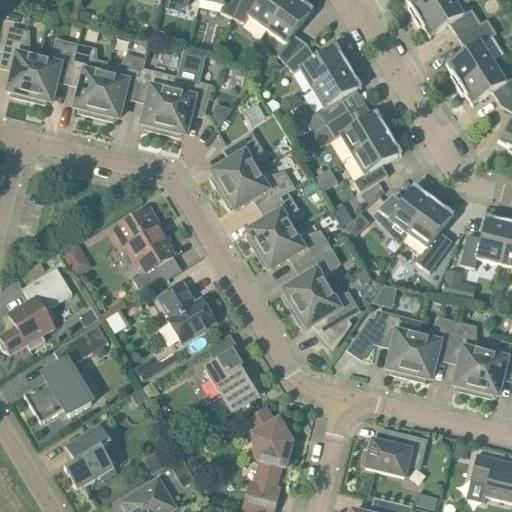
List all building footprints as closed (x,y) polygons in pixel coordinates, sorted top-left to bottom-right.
[(3,0),(2,6),(18,10),(20,0),(3,0)] [(163,0),(168,1),(165,12),(177,15),(187,8),(189,1),(201,4),(201,0),(163,0)] [(242,0),(201,0),(201,4),(222,9),(220,16),(232,21),(242,0)] [(261,0),(259,4),(252,0),(242,0),(232,21),(244,27),(249,20),(267,33),(291,0),(261,0)] [(307,48),(293,39),(312,13),(293,0),(291,0),(267,33),(286,47),(277,59),(285,68),(307,48)] [(403,0),(410,11),(407,13),(413,22),(448,0),(403,0)] [(462,17),(451,0),(448,0),(413,22),(419,31),(422,29),(429,40),(449,28),(457,42),(480,28),(471,12),(462,17)] [(67,23),(77,25),(80,12),(71,9),(67,23)] [(78,25),(87,28),(90,17),(81,14),(78,25)] [(450,80),(456,90),(493,66),(482,48),(497,38),(487,23),(480,28),(457,42),(466,55),(446,67),(453,78),(450,80)] [(9,31),(1,66),(14,69),(7,94),(12,95),(14,96),(13,99),(29,103),(39,61),(28,59),(28,36),(9,31)] [(39,61),(29,103),(44,106),(45,104),(47,104),(51,105),(57,79),(69,82),(77,49),(57,44),(54,54),(48,64),(39,61)] [(316,61),(307,48),(285,68),(294,77),(301,74),(312,92),(348,70),(336,49),(316,61)] [(77,49),(69,82),(81,85),(75,111),(79,112),(81,112),(80,115),(96,119),(106,78),(106,76),(108,68),(95,65),(95,54),(77,49)] [(106,78),(96,119),(111,123),(112,120),(114,121),(118,122),(122,104),(123,102),(124,96),(136,99),(142,74),(143,73),(143,72),(144,66),(126,61),(116,80),(106,78)] [(492,95),(501,109),(511,98),(511,79),(504,84),(493,66),(456,90),(462,99),(465,97),(472,108),(492,95)] [(307,122),(306,125),(313,137),(328,128),(350,115),(342,102),(357,93),(361,91),(348,70),(312,92),(324,112),(320,114),(307,122)] [(142,74),(136,99),(148,102),(147,108),(146,110),(142,127),(146,128),(148,129),(147,132),(163,136),(176,82),(142,74)] [(176,82),(163,136),(178,140),(179,137),(181,137),(185,138),(190,120),(190,118),(192,112),(204,115),(210,90),(198,87),(176,82)] [(507,154),(511,157),(511,98),(501,109),(511,117),(511,123),(499,144),(509,151),(507,154)] [(232,113),(215,109),(212,120),(218,132),(232,113)] [(357,128),(350,115),(328,128),(338,143),(341,140),(352,159),(389,137),(376,116),(357,128)] [(228,165),(212,175),(214,179),(215,180),(212,182),(221,196),(257,174),(251,165),(261,155),(250,137),(228,150),(235,161),(229,164),(228,165)] [(401,157),(389,137),(352,159),(363,177),(352,183),(359,194),(386,177),(381,169),(401,157)] [(257,174),(221,196),(229,209),(231,208),(233,210),(235,213),(251,203),(252,203),(258,200),(264,210),(286,196),(287,196),(293,192),(284,177),(262,183),(257,174)] [(402,246),(408,238),(433,203),(414,189),(401,207),(391,199),(372,218),(402,246)] [(264,224),(247,234),(250,238),(251,239),(248,241),(256,255),(293,233),(287,224),(297,214),(286,196),(264,210),(270,220),(265,224),(264,224)] [(453,218),(433,203),(408,238),(427,252),(416,267),(428,276),(451,245),(439,237),(453,218)] [(155,229),(158,227),(149,211),(114,232),(124,248),(127,246),(145,275),(133,283),(142,297),(162,285),(154,271),(173,260),(155,229)] [(352,223),(346,213),(337,219),(342,229),(352,223)] [(343,232),(352,242),(369,226),(360,216),(343,232)] [(474,270),(476,262),(499,267),(509,226),(486,220),(481,241),(468,238),(461,267),(474,270)] [(511,226),(509,226),(499,267),(511,270),(511,226)] [(293,233),(256,255),(265,268),(267,267),(268,269),(271,272),(287,262),(288,262),(293,259),(300,269),(329,251),(319,236),(298,242),(293,233)] [(344,235),(337,239),(340,244),(346,240),(344,235)] [(300,283),(283,293),(285,297),(287,299),(284,300),(292,314),(329,292),(323,283),(338,267),(329,251),(300,269),(306,279),(301,283),(300,283)] [(9,355),(10,357),(26,347),(30,353),(45,344),(42,338),(54,331),(51,327),(54,319),(49,311),(72,298),(57,272),(23,292),(30,304),(8,317),(9,318),(4,337),(0,339),(0,341),(1,342),(0,343),(0,348),(1,351),(3,353),(6,355),(7,355),(9,355)] [(371,282),(364,272),(355,277),(362,288),(371,282)] [(456,302),(460,287),(462,277),(447,274),(441,299),(456,302)] [(158,301),(171,321),(167,323),(182,347),(216,326),(201,302),(195,306),(182,286),(158,301)] [(329,292),(292,314),(300,327),(303,326),(306,331),(316,325),(332,351),(349,328),(346,322),(358,315),(347,297),(334,301),(329,292)] [(370,323),(348,353),(361,362),(375,342),(393,346),(391,353),(391,354),(387,372),(391,373),(393,374),(392,377),(408,380),(418,339),(418,338),(421,326),(377,316),(375,324),(370,323)] [(418,339),(408,380),(423,384),(424,381),(426,382),(430,383),(435,365),(435,363),(436,357),(448,360),(456,327),(438,322),(428,342),(418,339)] [(456,327),(448,360),(460,363),(459,369),(458,371),(454,388),(458,389),(460,390),(459,393),(475,397),(485,356),(474,353),(474,331),(456,327)] [(48,384),(24,399),(41,427),(65,412),(70,420),(91,407),(69,370),(92,356),(82,338),(54,355),(60,365),(43,376),(48,384)] [(248,386),(239,370),(246,366),(230,339),(209,352),(217,364),(204,372),(220,398),(209,404),(221,423),(265,396),(256,382),(248,386)] [(485,356),(475,397),(490,401),(491,398),(493,398),(497,399),(502,381),(502,380),(504,374),(511,375),(511,348),(502,346),(495,358),(485,356)] [(151,368),(147,363),(133,372),(142,388),(179,366),(174,358),(161,365),(160,363),(151,368)] [(151,386),(141,392),(148,403),(157,397),(151,386)] [(130,399),(137,410),(148,403),(141,392),(130,399)] [(285,470),(291,445),(278,423),(274,425),(265,412),(249,422),(257,435),(252,438),(254,442),(251,444),(253,458),(257,459),(256,463),(261,464),(255,486),(250,485),(243,511),(274,511),(279,493),(274,491),(280,469),(285,470)] [(65,449),(75,466),(64,473),(77,494),(100,480),(102,484),(116,476),(101,452),(111,446),(100,428),(65,449)] [(400,437),(380,432),(377,445),(372,444),(369,455),(365,455),(362,467),(366,468),(365,471),(404,481),(407,467),(419,470),(426,444),(400,437)] [(457,447),(454,459),(466,463),(469,451),(457,447)] [(472,479),(471,482),(488,486),(484,500),(511,506),(511,480),(509,479),(511,467),(511,466),(504,465),(477,458),(472,479)] [(188,473),(182,462),(170,468),(174,475),(182,477),(188,473)] [(172,511),(175,510),(158,482),(121,504),(125,511),(172,511)] [(419,494),(416,507),(433,511),(438,511),(442,500),(419,494)] [(411,511),(412,510),(381,503),(378,511),(411,511)]
